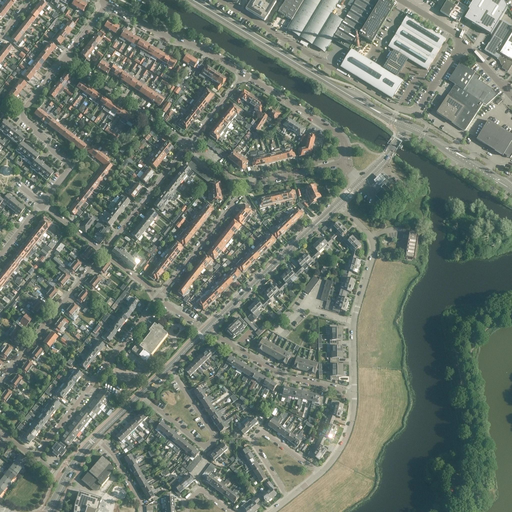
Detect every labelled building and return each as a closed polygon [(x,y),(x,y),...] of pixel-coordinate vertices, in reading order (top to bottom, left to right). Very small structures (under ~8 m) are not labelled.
[(77,0),(74,0),(74,1),(73,1),(71,4),(72,5),(77,8),(81,2),(77,0)] [(265,21),(277,0),(251,0),(246,10),(248,11),(265,21)] [(286,0),(279,13),(292,21),(286,29),(325,53),(333,40),(340,44),(339,45),(339,46),(341,47),(342,47),(343,46),(348,49),(377,0),(356,0),(343,21),(331,14),(339,0),(286,0)] [(383,0),(380,0),(359,36),(372,44),(392,11),(394,7),(383,0)] [(449,18),(450,17),(457,6),(459,1),(457,0),(447,0),(440,12),(449,18)] [(476,0),(469,12),(467,15),(487,28),(502,0),(476,0)] [(48,15),(50,13),(46,10),(49,7),(41,1),(37,6),(43,10),(45,12),(47,14),(48,15)] [(86,6),(81,2),(77,8),(83,12),(85,9),(85,8),(86,6)] [(0,5),(0,8),(6,13),(10,9),(5,5),(3,7),(1,5),(0,5)] [(43,10),(37,6),(33,11),(39,15),(43,10)] [(465,12),(457,6),(450,17),(459,23),(465,12)] [(39,15),(33,11),(30,15),(35,20),(39,15)] [(35,20),(30,15),(26,20),(31,24),(35,20)] [(446,39),(408,16),(386,50),(421,71),(423,68),(427,70),(446,39)] [(503,21),(485,51),(498,58),(497,59),(498,59),(499,60),(500,61),(501,62),(502,64),(502,65),(504,66),(502,68),(508,71),(511,64),(511,22),(507,19),(505,22),(503,21)] [(31,24),(26,20),(22,25),(28,29),(31,24)] [(62,24),(71,31),(75,26),(74,26),(75,24),(74,23),(72,24),(69,22),(68,23),(65,21),(62,24)] [(108,21),(106,24),(106,23),(103,27),(110,31),(113,24),(108,21)] [(62,31),(67,36),(71,31),(62,24),(61,26),(64,29),(62,31)] [(113,24),(110,31),(116,34),(118,31),(117,30),(119,28),(113,24)] [(31,35),(32,33),(30,31),(28,29),(22,25),(19,30),(24,34),(26,31),(31,35)] [(58,36),(64,40),(67,36),(62,31),(59,29),(57,31),(60,33),(58,36)] [(483,44),(488,31),(480,29),(476,41),(483,44)] [(15,34),(20,39),(22,40),(25,42),(26,41),(25,39),(25,38),(22,36),(24,34),(19,30),(15,34)] [(126,40),(129,34),(124,31),(120,37),(126,40)] [(20,39),(15,34),(11,39),(16,43),(20,39)] [(64,40),(58,36),(56,34),(52,39),(60,45),(64,40)] [(129,34),(126,40),(131,43),(135,37),(129,34)] [(91,41),(97,45),(104,36),(102,35),(99,39),(95,36),(91,41)] [(135,37),(131,43),(136,47),(140,41),(135,37)] [(91,41),(88,46),(93,50),(97,45),(91,41)] [(140,41),(136,47),(141,50),(145,44),(140,41)] [(55,48),(50,43),(48,46),(45,43),(43,46),(46,48),(51,52),(55,48)] [(3,49),(9,53),(12,48),(7,44),(3,49)] [(145,55),(146,53),(150,47),(145,44),(141,50),(140,52),(145,55)] [(84,50),(89,55),(93,50),(88,46),(84,50)] [(398,61),(373,46),(366,59),(351,50),(341,67),(392,99),(398,89),(400,91),(398,94),(411,102),(423,83),(395,65),(398,61)] [(150,47),(146,53),(152,56),(155,50),(150,47)] [(51,52),(46,48),(42,53),(48,57),(51,52)] [(9,53),(3,49),(0,53),(0,54),(5,58),(9,53)] [(87,57),(89,55),(84,50),(80,55),(89,62),(90,60),(87,57)] [(160,53),(155,50),(152,56),(157,59),(160,53)] [(42,53),(40,51),(36,56),(38,58),(44,62),(48,57),(42,53)] [(19,56),(19,55),(16,52),(13,56),(20,62),(23,59),(19,56)] [(160,53),(157,59),(162,62),(166,56),(160,53)] [(30,57),(29,59),(31,60),(35,62),(40,67),(44,62),(38,58),(37,59),(32,55),(30,57)] [(192,59),(186,55),(185,58),(184,58),(182,61),(186,64),(185,64),(187,66),(192,59)] [(171,59),(166,56),(162,62),(165,64),(163,67),(165,68),(167,66),(171,59)] [(102,71),(106,65),(108,63),(102,59),(97,68),(102,71)] [(176,63),(171,59),(167,66),(172,69),(176,63)] [(194,69),(196,65),(195,65),(197,62),(192,59),(187,66),(189,67),(190,66),(193,68),(194,69)] [(40,67),(35,62),(31,67),(36,71),(40,67)] [(491,89),(490,88),(478,80),(481,77),(460,63),(448,81),(456,85),(438,113),(465,131),(483,103),(486,105),(498,95),(491,88),(491,89)] [(111,68),(106,65),(102,71),(107,74),(109,72),(111,68)] [(111,68),(109,72),(114,76),(118,70),(113,66),(111,68)] [(31,67),(27,72),(33,76),(36,71),(31,67)] [(119,79),(123,73),(120,71),(121,69),(119,67),(118,70),(114,76),(119,79)] [(206,77),(211,70),(205,67),(201,74),(206,77)] [(128,76),(130,74),(125,70),(123,73),(119,79),(124,82),(128,76)] [(211,80),(216,73),(211,70),(206,77),(205,78),(208,80),(209,79),(211,80)] [(33,76),(27,72),(23,77),(29,81),(33,76)] [(66,73),(61,79),(66,82),(70,77),(66,73)] [(216,84),(218,80),(221,77),(216,73),(211,80),(210,81),(213,83),(214,82),(216,84)] [(135,77),(130,74),(128,76),(124,82),(129,86),(133,80),(135,77)] [(218,80),(216,84),(218,85),(215,89),(217,91),(226,80),(221,77),(218,80)] [(61,79),(57,84),(62,87),(66,82),(61,79)] [(21,80),(17,85),(22,89),(26,84),(21,80)] [(133,80),(129,86),(134,89),(138,83),(133,80)] [(86,87),(80,83),(77,88),(82,92),(86,87)] [(138,83),(134,89),(139,92),(143,87),(138,83)] [(62,87),(57,84),(53,89),(57,93),(62,87)] [(22,89),(17,85),(13,90),(19,94),(22,89)] [(91,91),(86,87),(82,92),(88,95),(91,91)] [(148,90),(143,87),(139,92),(144,96),(148,90)] [(49,95),(53,98),(57,93),(53,89),(49,95)] [(211,100),(214,95),(207,89),(203,94),(211,100)] [(19,94),(13,90),(9,94),(15,99),(19,94)] [(148,90),(144,96),(149,99),(153,93),(148,90)] [(91,91),(88,95),(94,99),(97,94),(91,91)] [(245,102),(249,95),(248,94),(244,92),(236,102),(239,104),(242,100),(245,102)] [(15,99),(9,94),(7,97),(2,93),(0,95),(11,104),(15,99)] [(153,93),(149,99),(154,103),(158,97),(153,93)] [(98,105),(99,103),(103,98),(97,94),(94,99),(92,102),(98,105)] [(207,104),(211,100),(203,94),(201,96),(202,97),(200,99),(207,104)] [(160,106),(163,100),(165,98),(160,95),(158,97),(154,103),(160,106)] [(248,109),(250,106),(250,105),(254,98),(249,95),(245,102),(247,104),(246,105),(245,107),(248,109)] [(195,102),(196,103),(203,109),(207,104),(200,99),(198,97),(195,102)] [(103,98),(99,103),(105,107),(108,102),(103,98)] [(171,100),(169,98),(160,111),(165,114),(170,106),(168,105),(171,100)] [(254,110),(255,109),(259,101),(254,98),(250,105),(250,106),(252,107),(251,108),(252,108),(251,110),(253,112),(254,110)] [(259,113),(260,112),(265,105),(259,101),(255,109),(258,111),(257,112),(259,113)] [(108,102),(105,107),(110,110),(114,106),(108,102)] [(196,103),(194,105),(195,106),(193,108),(200,113),(203,109),(196,103)] [(230,109),(238,115),(241,111),(234,105),(230,109)] [(115,116),(116,114),(119,109),(114,106),(110,110),(113,112),(112,113),(115,116)] [(193,108),(191,106),(188,110),(189,111),(196,117),(200,113),(193,108)] [(37,110),(34,114),(39,119),(45,110),(43,109),(41,111),(39,109),(37,111),(37,110)] [(119,109),(116,114),(122,118),(125,113),(119,109)] [(243,119),(241,118),(238,115),(230,109),(227,114),(234,119),(235,117),(240,121),(241,119),(242,120),(243,119)] [(45,110),(39,119),(41,120),(41,121),(43,123),(43,122),(44,122),(48,117),(46,115),(46,114),(47,112),(45,110)] [(275,113),(271,110),(268,114),(271,116),(270,117),(272,118),(275,121),(276,119),(277,120),(280,114),(276,111),(275,113)] [(188,114),(186,116),(193,122),(196,117),(189,111),(187,114),(188,114)] [(130,117),(125,113),(122,118),(127,122),(130,117)] [(255,123),(253,127),(252,127),(254,128),(254,129),(259,132),(269,116),(264,113),(257,124),(255,123)] [(48,126),(55,118),(50,114),(48,117),(44,122),(48,126)] [(234,119),(227,114),(223,118),(231,124),(232,122),(234,119)] [(193,122),(186,116),(184,115),(181,119),(182,120),(189,126),(193,122)] [(136,121),(130,117),(127,122),(133,126),(136,121)] [(55,118),(48,126),(53,129),(57,124),(55,122),(56,122),(55,121),(57,119),(55,118)] [(229,130),(233,126),(231,124),(223,118),(220,123),(229,130)] [(286,129),(292,121),(287,118),(282,125),(285,126),(283,130),(283,131),(284,133),(286,129)] [(189,126),(182,120),(181,121),(178,124),(185,130),(187,130),(189,126)] [(292,121),(286,129),(289,131),(290,129),(292,131),(296,124),(292,121)] [(511,135),(489,121),(477,140),(503,156),(504,154),(511,158),(511,155),(511,135)] [(0,132),(2,134),(8,125),(4,122),(0,127),(0,132)] [(58,133),(64,125),(62,123),(60,126),(57,124),(53,129),(58,133)] [(232,133),(229,130),(220,123),(216,127),(225,135),(228,132),(231,135),(232,133)] [(294,137),(296,135),(301,127),(296,124),(292,131),(295,132),(292,136),(294,137)] [(8,125),(2,134),(6,137),(13,129),(8,125)] [(64,125),(58,133),(62,137),(67,132),(64,129),(66,127),(64,125)] [(226,135),(225,135),(216,127),(213,132),(223,140),(225,141),(226,139),(224,137),(226,135)] [(301,127),(296,135),(298,137),(299,135),(301,137),(306,130),(301,127)] [(10,141),(17,132),(13,129),(6,137),(10,141)] [(116,136),(114,135),(115,133),(113,131),(112,132),(110,135),(114,138),(113,139),(116,141),(120,135),(117,134),(116,136)] [(15,144),(19,139),(21,135),(17,132),(10,141),(15,144)] [(69,133),(67,132),(62,137),(67,141),(71,135),(72,134),(70,132),(69,133)] [(221,142),(223,140),(213,132),(209,136),(216,142),(218,140),(221,142)] [(72,144),(76,139),(73,137),(76,134),(74,133),(72,134),(71,135),(67,141),(72,144)] [(309,136),(307,136),(304,134),(300,141),(303,142),(302,144),(306,148),(311,154),(315,136),(313,134),(311,135),(311,136),(309,136)] [(22,143),(24,140),(26,139),(21,135),(19,139),(15,144),(18,147),(19,147),(22,143)] [(79,141),(76,139),(72,144),(77,148),(82,142),(79,140),(79,141)] [(159,145),(169,152),(172,148),(162,140),(161,142),(162,142),(159,145)] [(86,147),(83,145),(84,144),(82,142),(77,148),(82,152),(84,149),(86,150),(88,147),(87,146),(86,147)] [(26,147),(22,143),(19,147),(18,147),(15,151),(20,155),(26,147)] [(91,155),(98,145),(96,144),(93,147),(92,146),(90,148),(88,147),(86,150),(88,151),(87,152),(91,155)] [(169,152),(159,145),(159,144),(157,146),(159,148),(159,149),(160,149),(159,151),(165,156),(169,152)] [(98,145),(91,155),(94,158),(99,152),(97,150),(100,147),(98,145)] [(24,158),(30,150),(26,147),(20,155),(24,158)] [(294,153),(292,147),(285,149),(287,158),(295,156),(294,153)] [(237,148),(228,159),(233,162),(239,155),(242,150),(241,149),(240,150),(237,148)] [(300,156),(311,154),(306,148),(298,150),(300,156)] [(277,161),(282,160),(280,152),(279,149),(274,150),(275,152),(277,161)] [(28,161),(34,153),(30,150),(24,158),(28,161)] [(101,153),(99,152),(94,158),(98,160),(105,151),(103,150),(101,153)] [(105,151),(98,160),(101,163),(106,157),(105,156),(107,153),(105,151)] [(156,152),(155,155),(162,161),(165,156),(159,151),(157,153),(156,152)] [(258,154),(261,165),(266,164),(264,155),(263,152),(258,153),(258,154)] [(28,161),(32,164),(36,160),(39,157),(34,153),(28,161)] [(255,166),(261,165),(258,154),(252,155),(252,157),(250,158),(252,167),(255,166)] [(153,158),(152,159),(159,165),(162,161),(155,155),(153,157),(153,158)] [(239,155),(233,162),(238,166),(244,157),(242,155),(241,156),(239,155)] [(244,170),(246,167),(245,166),(247,162),(245,161),(247,158),(245,156),(244,157),(238,166),(242,169),(244,170)] [(108,172),(109,170),(112,166),(107,163),(109,160),(106,157),(101,163),(105,166),(103,168),(108,172)] [(152,159),(149,157),(148,159),(147,159),(144,163),(147,165),(148,166),(149,164),(155,169),(159,165),(152,159)] [(32,164),(29,168),(34,172),(41,163),(36,160),(32,164)] [(41,163),(34,172),(38,175),(45,167),(41,163)] [(45,167),(38,175),(42,178),(49,170),(45,167)] [(184,167),(180,172),(186,176),(190,171),(184,167)] [(103,168),(100,171),(109,179),(111,177),(107,174),(109,172),(108,172),(103,168)] [(150,180),(153,176),(152,176),(153,174),(147,169),(143,174),(150,180)] [(49,170),(42,178),(47,182),(53,173),(49,170)] [(109,179),(100,171),(97,175),(103,179),(104,178),(108,181),(109,179)] [(150,180),(143,174),(141,172),(137,177),(139,179),(145,184),(147,182),(147,183),(150,180)] [(188,178),(186,176),(180,172),(176,176),(182,181),(184,183),(187,180),(190,183),(192,181),(188,178)] [(97,175),(94,178),(104,186),(105,184),(102,181),(103,179),(97,175)] [(386,180),(381,175),(374,181),(379,187),(386,180)] [(182,181),(176,176),(173,181),(178,186),(182,181)] [(94,178),(91,182),(97,187),(99,185),(102,188),(104,186),(94,178)] [(173,181),(169,186),(175,191),(178,186),(173,181)] [(91,182),(89,186),(98,193),(99,191),(96,188),(97,187),(91,182)] [(138,194),(141,191),(140,191),(142,189),(136,184),(133,182),(129,188),(132,189),(138,194)] [(210,191),(211,190),(219,189),(219,184),(216,182),(214,184),(210,184),(211,188),(210,188),(210,191)] [(315,185),(315,184),(310,186),(309,186),(305,187),(305,188),(304,189),(307,194),(317,189),(315,185)] [(394,194),(385,186),(384,184),(381,188),(382,189),(375,196),(380,200),(383,203),(386,200),(390,197),(391,198),(394,194)] [(89,186),(86,189),(92,194),(93,192),(96,195),(98,193),(89,186)] [(165,191),(176,200),(178,198),(174,195),(177,193),(175,191),(169,186),(165,191)] [(92,194),(86,189),(83,193),(92,200),(94,198),(90,196),(92,194)] [(135,198),(138,194),(132,189),(127,194),(133,199),(135,197),(135,198)] [(320,194),(319,194),(317,189),(307,194),(305,195),(306,198),(308,197),(309,199),(320,194)] [(289,201),(291,201),(291,200),(296,199),(296,198),(296,194),(295,190),(287,192),(289,201)] [(174,202),(176,200),(165,191),(161,196),(167,200),(169,198),(171,200),(174,202)] [(92,200),(83,193),(80,196),(86,201),(87,200),(91,202),(92,200)] [(320,194),(309,199),(311,204),(317,201),(317,202),(322,200),(320,194)] [(4,200),(2,202),(6,206),(10,200),(12,199),(7,195),(4,200)] [(80,196),(77,200),(86,207),(88,205),(85,203),(86,201),(80,196)] [(127,200),(125,199),(121,196),(119,199),(116,197),(114,198),(117,201),(126,207),(130,202),(127,200)] [(167,200),(161,196),(157,201),(163,205),(168,209),(170,207),(167,205),(169,202),(167,200)] [(266,207),(268,207),(266,198),(260,199),(260,200),(258,200),(258,204),(261,203),(262,207),(265,207),(266,207)] [(12,199),(10,200),(6,206),(10,209),(16,202),(12,199)] [(77,200),(74,204),(80,208),(82,207),(85,209),(86,207),(77,200)] [(122,212),(126,207),(117,201),(115,204),(117,206),(116,208),(122,212)] [(168,209),(163,205),(157,201),(153,206),(159,210),(161,212),(164,209),(167,211),(168,209)] [(16,202),(10,209),(15,213),(20,206),(16,202)] [(80,208),(74,204),(72,207),(81,214),(82,213),(79,210),(80,208)] [(202,207),(210,213),(213,209),(206,204),(205,206),(204,205),(202,207)] [(242,211),(249,216),(252,212),(248,209),(250,207),(247,205),(246,207),(245,206),(242,211)] [(20,206),(15,213),(19,216),(25,209),(20,206)] [(81,214),(72,207),(69,211),(74,216),(76,214),(79,217),(81,214)] [(200,212),(207,217),(210,213),(202,207),(201,209),(201,210),(200,212)] [(116,208),(112,212),(118,217),(122,212),(116,208)] [(147,216),(153,221),(157,216),(153,212),(154,211),(151,208),(145,215),(147,216)] [(289,209),(292,212),(298,219),(304,213),(301,210),(300,212),(297,209),(294,211),(293,210),(291,208),(289,209)] [(103,213),(114,222),(118,217),(112,212),(110,215),(104,211),(103,213)] [(194,214),(203,222),(207,217),(200,212),(199,214),(196,211),(194,214)] [(245,220),(249,216),(242,211),(238,215),(245,220)] [(298,219),(292,212),(291,212),(290,214),(291,215),(288,217),(294,223),(298,219)] [(110,227),(114,222),(103,213),(101,215),(105,218),(102,220),(100,219),(99,221),(103,224),(104,222),(110,227)] [(93,216),(90,214),(89,215),(87,214),(83,219),(86,221),(86,220),(91,224),(94,220),(95,220),(97,219),(93,216)] [(200,226),(203,222),(194,214),(192,216),(193,217),(191,219),(193,220),(200,226)] [(242,225),(245,220),(238,215),(235,219),(242,225)] [(147,216),(143,221),(149,226),(153,221),(147,216)] [(285,218),(283,220),(290,227),(294,223),(288,217),(286,219),(285,218)] [(41,222),(48,228),(52,224),(44,218),(41,222)] [(283,220),(281,218),(277,222),(280,225),(286,231),(290,227),(283,220)] [(86,221),(80,227),(85,231),(91,224),(86,220),(86,221)] [(200,226),(193,220),(192,222),(191,222),(189,224),(190,225),(197,230),(200,226)] [(99,221),(98,222),(97,223),(94,227),(100,231),(98,234),(97,233),(93,239),(100,244),(104,239),(104,238),(109,232),(101,226),(103,224),(99,221)] [(149,226),(143,221),(139,226),(145,231),(149,226)] [(238,232),(240,230),(239,230),(241,227),(234,221),(231,225),(238,231),(238,232)] [(47,234),(52,237),(53,235),(47,230),(48,228),(41,222),(40,223),(41,223),(38,227),(45,232),(47,234)] [(343,227),(338,222),(334,226),(333,224),(328,229),(331,232),(332,231),(335,234),(337,232),(343,227)] [(186,228),(194,234),(197,230),(190,225),(189,227),(188,226),(186,228)] [(238,232),(238,231),(231,225),(227,230),(235,235),(235,236),(238,232)] [(277,226),(275,228),(282,235),(286,231),(280,225),(277,227),(277,226)] [(135,230),(141,235),(142,235),(145,231),(139,226),(135,230)] [(46,236),(47,234),(45,232),(38,227),(35,231),(42,236),(45,238),(47,236),(46,236)] [(275,228),(274,227),(269,231),(271,233),(277,239),(282,235),(275,228)] [(347,231),(344,228),(343,227),(337,232),(340,236),(338,237),(342,241),(346,238),(343,235),(347,231)] [(184,233),(191,238),(194,234),(186,228),(184,230),(185,231),(184,233)] [(138,240),(142,235),(141,235),(135,230),(131,236),(138,240)] [(224,234),(232,239),(235,235),(227,230),(224,234)] [(39,240),(42,236),(35,231),(32,235),(39,240)] [(187,242),(191,238),(184,233),(182,235),(181,234),(180,236),(187,242)] [(419,235),(409,233),(409,236),(408,236),(407,239),(408,239),(405,258),(415,260),(419,235)] [(230,242),(232,240),(232,239),(224,234),(221,238),(228,244),(230,242)] [(267,236),(265,238),(272,245),(276,241),(270,234),(268,237),(267,236)] [(39,240),(32,235),(29,238),(39,246),(40,244),(41,242),(39,240)] [(179,239),(177,241),(184,246),(187,242),(180,236),(178,238),(179,239)] [(357,241),(352,237),(349,240),(346,238),(342,241),(346,245),(349,248),(351,247),(357,241)] [(36,250),(39,246),(29,238),(26,242),(35,249),(36,250)] [(226,248),(227,246),(228,244),(221,238),(218,242),(225,248),(226,248)] [(261,243),(267,249),(272,245),(265,238),(263,239),(264,240),(261,243)] [(318,243),(323,249),(327,245),(329,246),(333,243),(329,239),(326,243),(322,239),(318,243)] [(352,255),(356,257),(358,250),(357,249),(361,246),(357,241),(351,247),(349,248),(349,249),(352,252),(353,252),(352,255)] [(34,251),(35,249),(26,242),(23,246),(30,252),(31,250),(34,251)] [(172,246),(179,252),(183,248),(175,242),(172,246)] [(215,246),(222,252),(225,248),(218,242),(215,246)] [(64,246),(60,243),(55,249),(59,252),(64,246)] [(263,253),(267,249),(261,243),(259,245),(258,244),(257,246),(263,253)] [(323,249),(318,243),(313,247),(317,251),(313,255),(317,258),(320,255),(319,253),(323,249)] [(125,246),(126,245),(124,244),(119,251),(115,248),(111,253),(116,258),(125,246)] [(28,254),(30,252),(23,246),(20,250),(29,257),(30,255),(28,254)] [(89,246),(88,248),(85,252),(91,257),(94,253),(92,251),(93,249),(89,246)] [(124,251),(126,248),(125,246),(116,258),(122,262),(128,254),(124,251)] [(146,251),(151,255),(154,252),(156,249),(157,248),(154,246),(150,250),(148,249),(146,251)] [(169,251),(176,256),(179,252),(172,246),(169,251)] [(211,250),(219,256),(222,252),(215,246),(211,250)] [(259,257),(263,253),(257,246),(255,247),(256,248),(253,250),(259,257)] [(25,262),(27,259),(29,257),(20,250),(16,254),(23,260),(25,262)] [(219,256),(211,250),(208,254),(216,261),(219,256)] [(259,257),(253,250),(251,253),(250,252),(248,254),(255,261),(259,257)] [(166,255),(173,261),(176,256),(169,251),(166,255)] [(91,257),(85,252),(81,256),(81,255),(79,257),(85,261),(86,259),(88,261),(91,257)] [(134,257),(137,254),(135,253),(131,257),(128,254),(122,262),(127,266),(134,257)] [(173,261),(166,255),(163,253),(160,257),(162,259),(170,265),(173,261)] [(11,262),(17,267),(19,269),(21,267),(19,265),(23,260),(16,254),(11,262)] [(245,258),(251,265),(255,261),(248,254),(246,256),(247,256),(245,258)] [(310,258),(306,254),(301,259),(307,264),(310,267),(314,263),(313,262),(317,258),(313,255),(310,258)] [(351,255),(349,264),(358,267),(359,267),(360,261),(355,260),(356,257),(351,255)] [(207,256),(203,260),(211,266),(212,264),(211,264),(213,261),(207,256)] [(136,259),(134,257),(127,266),(133,270),(137,265),(134,262),(135,261),(135,260),(136,259)] [(247,269),(251,265),(245,258),(243,261),(242,260),(240,262),(247,269)] [(159,263),(167,269),(170,265),(162,259),(159,263)] [(307,264),(301,259),(297,263),(301,267),(297,270),(300,274),(304,270),(303,269),(307,264)] [(71,265),(77,270),(80,266),(79,265),(81,264),(77,260),(75,262),(74,261),(71,265)] [(203,260),(202,262),(200,265),(204,268),(206,270),(208,267),(209,268),(211,266),(203,260)] [(109,265),(110,263),(108,261),(107,263),(105,261),(102,265),(108,270),(111,266),(109,265)] [(17,267),(11,262),(7,266),(14,271),(17,273),(20,269),(19,269),(17,267)] [(239,264),(237,266),(236,267),(242,273),(247,269),(240,262),(238,264),(239,264)] [(73,275),(74,273),(77,270),(71,265),(70,263),(67,266),(67,267),(64,270),(70,275),(71,273),(73,275)] [(163,273),(167,269),(159,263),(156,267),(163,273)] [(346,268),(344,273),(351,275),(352,272),(357,273),(358,267),(349,264),(348,264),(347,269),(346,268)] [(104,276),(106,275),(105,274),(108,270),(102,265),(99,269),(101,271),(99,272),(104,276)] [(200,265),(197,268),(194,272),(199,275),(204,268),(200,265)] [(13,273),(14,271),(7,266),(4,270),(11,275),(14,277),(15,275),(13,273)] [(27,275),(29,277),(35,270),(32,268),(32,267),(30,270),(31,271),(29,274),(28,272),(26,274),(27,275)] [(156,267),(153,271),(160,277),(163,273),(156,267)] [(241,274),(235,268),(233,270),(232,269),(230,271),(237,278),(241,274)] [(8,279),(11,275),(4,270),(1,274),(8,279)] [(290,270),(285,274),(291,280),(295,276),(297,277),(300,274),(297,270),(293,274),(290,270)] [(153,271),(149,275),(157,281),(160,277),(153,271)] [(229,274),(227,276),(233,282),(237,278),(230,271),(228,273),(229,274)] [(194,272),(189,279),(194,282),(199,275),(194,272)] [(351,275),(344,273),(342,278),(340,283),(342,283),(353,287),(353,286),(355,280),(350,279),(351,275)] [(0,275),(0,279),(5,283),(8,279),(1,274),(0,275)] [(63,275),(60,279),(66,283),(68,280),(67,279),(69,277),(65,274),(63,276),(63,275)] [(293,282),(285,274),(281,278),(285,282),(281,286),(284,289),(288,286),(293,282)] [(105,280),(104,279),(99,275),(98,277),(97,276),(95,278),(94,277),(91,281),(97,286),(100,283),(101,284),(103,282),(105,280)] [(224,277),(222,279),(228,286),(233,282),(227,276),(225,278),(224,277)] [(66,283),(60,279),(57,277),(53,281),(50,278),(48,280),(50,282),(55,286),(56,284),(60,288),(62,286),(63,287),(66,283)] [(189,279),(183,286),(188,289),(194,282),(189,279)] [(228,286),(222,279),(220,281),(220,282),(218,284),(224,290),(228,286)] [(97,286),(91,281),(89,284),(89,285),(88,287),(92,290),(94,288),(95,289),(97,286)] [(353,286),(342,283),(341,288),(342,288),(340,293),(345,294),(346,291),(351,293),(353,287),(353,286)] [(216,285),(214,287),(220,294),(224,290),(218,284),(216,286),(216,285)] [(277,289),(274,285),(269,290),(275,295),(277,298),(281,294),(282,294),(284,293),(282,291),(284,289),(281,286),(277,289)] [(184,298),(186,295),(188,295),(190,291),(188,289),(183,286),(178,293),(184,298)] [(212,289),(209,291),(216,298),(220,294),(214,287),(213,287),(214,288),(212,290),(212,289)] [(51,289),(48,292),(54,297),(57,294),(56,293),(57,292),(53,288),(52,290),(51,289)] [(36,294),(38,296),(42,299),(44,297),(45,298),(49,302),(50,300),(51,301),(54,297),(48,292),(45,296),(44,295),(43,296),(37,290),(35,293),(36,294)] [(83,291),(80,294),(86,299),(89,296),(88,295),(89,294),(85,290),(84,292),(83,291)] [(275,295),(269,290),(265,294),(268,298),(265,301),(268,305),(271,301),(270,300),(275,295)] [(204,295),(212,302),(216,298),(209,291),(207,292),(206,292),(205,293),(205,294),(204,295)] [(340,293),(339,298),(338,298),(336,302),(347,306),(349,300),(344,298),(345,294),(340,293)] [(86,299),(80,294),(77,298),(78,299),(77,300),(81,304),(82,302),(83,303),(86,299)] [(56,295),(50,303),(55,306),(61,299),(56,295)] [(208,306),(212,302),(204,295),(203,295),(202,296),(202,297),(200,299),(208,306)] [(139,303),(134,299),(132,297),(128,302),(130,304),(135,308),(139,303)] [(105,304),(110,307),(114,301),(110,298),(105,304)] [(208,306),(200,299),(199,300),(198,300),(197,301),(197,302),(196,303),(204,310),(208,306)] [(36,301),(33,305),(39,309),(43,306),(41,304),(42,302),(40,300),(38,302),(36,301)] [(190,300),(186,305),(191,308),(194,302),(190,300)] [(268,305),(265,301),(261,305),(257,301),(253,305),(259,311),(263,307),(264,308),(268,305)] [(132,313),(135,308),(130,304),(128,302),(126,304),(128,306),(126,309),(132,313)] [(347,306),(336,302),(335,307),(334,306),(333,310),(339,312),(340,310),(345,312),(347,306)] [(80,309),(74,304),(72,306),(71,305),(68,308),(74,313),(77,310),(79,311),(80,309)] [(39,309),(33,305),(30,309),(27,306),(24,310),(29,314),(31,312),(33,314),(35,312),(36,313),(39,309)] [(259,311),(253,305),(248,309),(252,313),(248,317),(253,322),(258,317),(255,314),(259,311)] [(71,319),(72,317),(71,317),(74,313),(68,308),(65,312),(66,312),(65,314),(69,317),(71,319)] [(123,314),(128,318),(132,313),(126,309),(123,314)] [(31,318),(28,316),(29,314),(24,310),(21,314),(24,316),(22,319),(28,324),(31,320),(30,318),(31,318)] [(124,323),(128,318),(123,314),(119,318),(124,323)] [(28,324),(22,319),(20,317),(15,324),(22,329),(24,327),(25,328),(28,324)] [(114,322),(115,323),(121,327),(124,323),(119,318),(117,317),(114,322)] [(68,322),(63,318),(61,320),(60,318),(57,322),(63,327),(65,329),(66,328),(67,329),(68,327),(68,326),(68,325),(66,324),(68,322)] [(231,326),(226,331),(233,339),(238,334),(239,334),(242,332),(241,331),(247,326),(239,318),(234,323),(233,323),(231,325),(231,326)] [(246,318),(244,320),(255,331),(257,329),(246,318)] [(58,333),(60,331),(63,327),(57,322),(54,326),(55,328),(54,329),(57,331),(58,333)] [(111,328),(117,332),(121,327),(115,323),(111,328)] [(163,329),(161,327),(158,325),(157,327),(154,324),(148,332),(150,333),(139,347),(136,345),(132,350),(139,356),(146,362),(167,335),(162,330),(163,329)] [(173,328),(178,331),(180,333),(183,330),(175,324),(173,328)] [(337,325),(330,326),(330,335),(343,335),(342,329),(337,329),(337,325)] [(113,337),(117,332),(111,328),(108,333),(113,337)] [(11,333),(17,338),(20,334),(19,332),(20,331),(17,329),(16,330),(14,329),(11,333)] [(109,342),(113,337),(108,333),(106,331),(102,336),(109,342)] [(17,338),(11,333),(8,337),(10,338),(9,340),(11,342),(13,340),(14,341),(17,338)] [(47,338),(54,344),(56,342),(55,341),(58,338),(51,333),(47,338)] [(343,335),(330,335),(330,344),(337,344),(337,341),(343,340),(343,335)] [(53,346),(54,344),(47,338),(43,343),(49,348),(52,345),(53,346)] [(268,341),(263,339),(258,349),(263,352),(268,341)] [(99,341),(95,346),(100,351),(104,346),(99,341)] [(273,344),(268,341),(263,352),(267,354),(273,344)] [(5,343),(1,348),(9,354),(12,351),(11,350),(12,348),(5,343)] [(278,347),(273,344),(267,354),(272,357),(278,347)] [(337,344),(330,344),(330,353),(343,353),(343,347),(337,347),(337,344)] [(95,346),(91,351),(97,355),(100,351),(95,346)] [(211,346),(207,350),(212,356),(212,355),(216,351),(211,346)] [(42,351),(43,349),(40,347),(39,349),(37,347),(34,351),(40,356),(43,352),(42,351)] [(282,349),(278,347),(272,357),(277,359),(282,349)] [(1,348),(0,349),(0,355),(4,359),(5,357),(6,358),(9,354),(1,348)] [(287,352),(282,349),(277,359),(281,362),(287,352)] [(202,354),(208,360),(210,357),(215,362),(217,360),(212,355),(212,356),(207,350),(202,354)] [(41,367),(43,365),(41,364),(42,363),(37,360),(40,356),(34,351),(31,355),(33,356),(32,358),(33,359),(32,361),(37,364),(39,366),(37,368),(39,369),(41,367)] [(91,351),(87,356),(93,360),(97,355),(91,351)] [(295,356),(287,352),(281,362),(286,365),(288,362),(291,364),(295,356)] [(343,353),(330,353),(330,362),(337,362),(337,359),(343,358),(343,353)] [(93,360),(87,356),(85,354),(83,356),(86,358),(84,361),(89,365),(93,360)] [(212,364),(208,360),(202,354),(198,359),(203,364),(206,361),(210,366),(212,364)] [(232,366),(236,360),(230,357),(226,363),(224,368),(225,369),(227,366),(227,367),(229,364),(232,366)] [(302,359),(297,357),(294,368),(299,370),(302,359)] [(203,364),(198,359),(194,363),(199,368),(202,366),(206,370),(208,369),(203,364)] [(308,360),(302,359),(299,370),(305,371),(308,360)] [(236,360),(232,366),(237,369),(241,363),(236,360)] [(313,362),(308,360),(305,371),(310,373),(313,362)] [(37,364),(32,361),(31,362),(28,361),(27,363),(26,362),(23,366),(30,370),(32,366),(31,366),(32,364),(36,366),(37,364)] [(89,365),(84,361),(80,366),(85,370),(89,365)] [(318,363),(313,362),(310,373),(315,374),(318,363)] [(337,362),(330,362),(330,371),(343,371),(343,365),(337,365),(337,362)] [(189,367),(195,372),(197,370),(202,374),(204,373),(199,368),(194,363),(189,367)] [(241,363),(237,369),(235,372),(233,375),(236,377),(239,371),(242,372),(246,366),(241,363)] [(30,370),(23,366),(21,369),(22,370),(20,372),(25,375),(26,373),(27,374),(30,370)] [(246,366),(242,372),(247,376),(251,369),(246,366)] [(199,377),(195,373),(195,372),(189,367),(185,371),(190,377),(193,374),(197,379),(199,377)] [(71,374),(78,380),(82,375),(76,370),(75,369),(71,374)] [(256,373),(251,369),(247,376),(252,379),(256,373)] [(343,371),(330,371),(331,380),(338,380),(337,377),(343,377),(343,371)] [(261,376),(256,373),(251,382),(256,385),(261,376)] [(67,379),(74,384),(78,380),(71,374),(67,379)] [(15,377),(13,380),(19,385),(22,381),(21,380),(22,379),(18,376),(17,377),(15,377)] [(261,376),(256,385),(254,388),(256,389),(259,383),(263,385),(267,379),(261,376)] [(70,389),(74,384),(67,379),(63,384),(65,385),(70,389)] [(268,388),(272,382),(267,379),(263,385),(266,387),(261,395),(263,397),(264,394),(266,391),(268,388)] [(17,391),(18,389),(16,388),(19,385),(13,380),(10,384),(11,385),(10,386),(17,391)] [(275,395),(278,390),(275,388),(277,385),(272,382),(268,388),(273,391),(272,393),(275,395)] [(67,394),(70,389),(65,385),(61,390),(67,394)] [(288,399),(289,396),(291,389),(285,387),(284,390),(281,389),(280,395),(283,396),(283,394),(287,395),(285,402),(287,402),(288,399)] [(206,392),(209,390),(208,388),(205,390),(203,391),(201,388),(194,392),(198,397),(204,393),(206,392)] [(2,395),(8,399),(11,396),(10,395),(11,393),(7,390),(6,392),(5,391),(2,395)] [(63,399),(67,394),(61,390),(57,395),(63,399)] [(102,390),(99,393),(108,401),(112,396),(105,390),(104,391),(102,390)] [(306,403),(307,400),(309,393),(303,392),(299,409),(300,409),(301,406),(302,402),(306,403)] [(108,401),(99,393),(96,397),(98,399),(97,400),(104,405),(108,401)] [(201,402),(207,398),(204,393),(198,397),(201,402)] [(10,412),(11,410),(9,408),(9,407),(5,404),(8,399),(2,395),(0,397),(0,398),(0,399),(0,401),(3,404),(2,406),(10,412)] [(313,402),(312,405),(311,408),(314,409),(314,406),(319,407),(320,404),(319,403),(319,402),(321,403),(322,399),(320,398),(321,396),(315,395),(313,402)] [(51,405),(56,409),(60,404),(58,403),(60,400),(54,396),(52,398),(55,400),(52,403),(50,401),(48,403),(51,405)] [(204,407),(216,400),(215,398),(209,402),(207,398),(201,402),(204,407)] [(96,401),(94,399),(91,403),(100,410),(104,405),(97,400),(96,401)] [(212,405),(217,402),(216,400),(204,407),(208,413),(214,409),(212,405)] [(330,409),(331,409),(342,412),(343,406),(338,405),(339,403),(332,401),(331,405),(330,409)] [(52,414),(56,409),(51,405),(48,403),(45,408),(47,410),(52,414)] [(91,403),(88,407),(90,408),(90,409),(97,415),(100,410),(91,403)] [(211,417),(223,410),(221,408),(218,410),(218,409),(216,411),(214,409),(208,413),(211,417)] [(91,417),(91,418),(93,419),(97,415),(90,409),(89,410),(87,409),(84,412),(91,417)] [(328,419),(333,421),(335,417),(340,418),(342,412),(331,409),(330,413),(328,419)] [(52,414),(47,410),(45,413),(43,412),(42,413),(43,414),(49,419),(52,414)] [(223,410),(211,417),(214,422),(223,417),(221,414),(222,413),(224,412),(223,410)] [(91,417),(84,412),(83,413),(81,412),(78,415),(87,422),(91,418),(91,417)] [(138,416),(143,422),(148,417),(142,412),(138,416)] [(45,424),(49,419),(43,414),(39,419),(45,424)] [(83,427),(87,422),(78,415),(75,419),(77,421),(76,422),(83,427)] [(150,428),(143,422),(138,416),(134,421),(139,426),(141,424),(143,426),(144,426),(148,430),(150,428)] [(278,433),(282,427),(279,425),(283,419),(281,417),(279,416),(277,419),(279,421),(277,424),(273,429),(278,433)] [(226,422),(223,417),(214,422),(217,427),(226,422)] [(248,422),(253,427),(258,423),(252,417),(248,422)] [(226,422),(217,427),(221,433),(227,429),(229,427),(228,425),(232,422),(232,418),(226,422)] [(39,419),(36,424),(41,429),(45,424),(39,419)] [(253,427),(248,422),(246,419),(242,423),(244,426),(249,431),(253,427)] [(333,421),(328,419),(327,419),(326,419),(324,425),(325,426),(329,427),(327,431),(334,434),(337,429),(332,426),(333,421)] [(273,429),(277,424),(272,420),(268,426),(273,429)] [(76,423),(74,421),(71,425),(80,432),(83,427),(76,422),(76,423)] [(144,431),(139,426),(134,421),(129,425),(135,430),(137,428),(142,433),(144,431)] [(37,434),(41,429),(36,424),(34,423),(30,428),(32,429),(37,434)] [(157,438),(166,427),(161,423),(157,428),(160,431),(158,433),(156,436),(157,438)] [(287,431),(291,425),(289,424),(287,426),(286,426),(285,429),(282,427),(278,433),(282,437),(287,431)] [(71,425),(68,429),(70,430),(69,431),(76,437),(80,432),(71,425)] [(135,430),(129,425),(125,429),(130,434),(135,430)] [(287,440),(292,434),(289,432),(291,429),(293,426),(291,425),(287,431),(282,437),(287,440)] [(244,426),(239,430),(244,435),(249,431),(244,426)] [(166,427),(157,438),(159,439),(162,436),(164,434),(166,436),(171,430),(166,427)] [(37,434),(32,429),(30,432),(28,431),(27,433),(28,433),(28,434),(34,438),(37,434)] [(125,429),(121,433),(126,438),(130,434),(125,429)] [(66,430),(63,434),(72,441),(76,437),(69,431),(68,432),(66,430)] [(167,445),(176,434),(171,430),(166,436),(169,439),(165,444),(167,445)] [(292,444),(301,432),(299,431),(297,434),(296,434),(294,436),(292,434),(287,440),(292,444)] [(331,440),(334,434),(327,431),(325,436),(322,434),(319,440),(324,443),(326,438),(331,440)] [(301,432),(292,444),(297,447),(299,445),(301,447),(305,442),(303,440),(302,442),(299,440),(301,437),(303,434),(301,432)] [(34,438),(28,434),(28,433),(24,438),(23,437),(22,439),(29,444),(34,438)] [(126,438),(121,433),(116,437),(118,439),(115,441),(119,445),(121,442),(121,443),(124,440),(129,445),(131,444),(126,438)] [(72,441),(63,434),(60,438),(63,440),(62,441),(69,446),(72,441)] [(176,434),(167,445),(169,447),(171,444),(174,446),(176,444),(180,438),(176,434)] [(176,453),(185,442),(180,438),(176,444),(178,446),(177,448),(174,451),(176,453)] [(316,451),(323,455),(326,450),(322,447),(324,443),(319,440),(316,446),(319,448),(316,451)] [(185,442),(176,453),(178,454),(182,449),(185,451),(190,446),(185,442)] [(61,445),(62,445),(60,443),(58,445),(56,444),(51,450),(54,452),(52,454),(53,454),(53,455),(53,456),(53,457),(54,458),(55,458),(56,457),(57,458),(59,456),(61,458),(66,451),(64,450),(65,448),(63,446),(63,447),(61,445)] [(223,443),(218,448),(223,453),(228,449),(223,443)] [(190,446),(185,451),(190,455),(194,449),(190,446)] [(218,448),(216,450),(214,452),(219,457),(223,453),(218,448)] [(241,452),(244,457),(250,453),(247,448),(241,452)] [(194,459),(195,458),(197,456),(199,453),(194,449),(190,455),(188,457),(186,460),(187,462),(192,457),(194,459)] [(323,455),(316,451),(314,449),(313,449),(311,452),(310,452),(308,455),(313,459),(315,457),(319,460),(323,455)] [(223,462),(219,457),(214,452),(209,456),(214,461),(217,459),(222,464),(223,462)] [(247,462),(254,458),(250,453),(244,457),(242,459),(239,460),(238,461),(240,463),(243,461),(246,460),(247,462)] [(128,464),(134,460),(131,455),(125,459),(128,464)] [(14,460),(23,467),(27,462),(20,456),(17,459),(16,458),(14,460)] [(103,457),(82,481),(93,490),(94,489),(95,490),(97,490),(98,490),(99,489),(100,490),(109,478),(106,476),(113,468),(110,465),(111,464),(103,457)] [(245,471),(248,469),(256,464),(257,463),(254,458),(247,462),(249,465),(245,467),(245,468),(243,469),(245,471)] [(134,460),(128,464),(131,469),(137,466),(134,460)] [(23,467),(16,461),(12,466),(19,472),(23,467)] [(256,464),(248,469),(245,471),(246,473),(252,469),(254,472),(260,468),(257,463),(256,464)] [(12,466),(8,471),(15,477),(19,472),(12,466)] [(137,466),(131,469),(134,475),(140,471),(137,466)] [(257,478),(263,474),(260,468),(254,472),(256,475),(253,477),(250,479),(251,481),(257,478)] [(164,477),(167,479),(171,475),(168,472),(165,470),(160,473),(162,476),(159,478),(160,479),(164,477)] [(4,476),(11,482),(15,477),(8,471),(4,476)] [(140,471),(134,475),(137,480),(143,476),(140,471)] [(218,474),(216,477),(215,479),(210,485),(215,489),(220,483),(217,481),(219,479),(218,479),(220,476),(218,474)] [(257,478),(251,481),(252,483),(258,480),(260,483),(267,479),(263,474),(257,478)] [(184,480),(189,485),(194,481),(189,475),(184,480)] [(8,487),(11,482),(4,476),(0,481),(8,487)] [(146,481),(143,476),(137,480),(139,485),(146,481)] [(210,485),(215,479),(210,476),(205,482),(210,485)] [(177,481),(185,489),(189,485),(184,480),(181,482),(179,480),(177,477),(175,479),(177,481)] [(149,480),(146,481),(139,485),(142,490),(149,487),(147,483),(153,480),(152,478),(149,480)] [(175,479),(168,485),(175,493),(177,490),(180,493),(185,489),(175,479)] [(453,480),(440,481),(440,488),(453,488),(453,480)] [(271,499),(277,495),(273,491),(275,490),(271,484),(269,482),(266,485),(267,487),(270,490),(267,493),(271,499)] [(220,483),(215,489),(220,493),(224,487),(220,483)] [(151,490),(149,487),(142,490),(145,496),(152,492),(155,490),(153,488),(151,490)] [(225,496),(229,490),(224,487),(220,493),(225,496)] [(155,497),(153,494),(159,491),(158,488),(155,490),(152,492),(145,496),(148,501),(152,499),(154,501),(159,498),(158,496),(155,497)] [(229,500),(238,489),(236,488),(232,493),(229,490),(225,496),(229,500)] [(238,489),(229,500),(234,504),(239,498),(236,495),(240,491),(238,489)] [(258,495),(253,489),(251,491),(256,497),(259,502),(263,499),(266,503),(271,499),(267,493),(265,491),(261,494),(261,493),(258,495)] [(88,494),(80,492),(75,506),(77,508),(77,511),(76,511),(96,511),(98,511),(99,508),(98,508),(98,505),(100,505),(102,499),(90,495),(89,496),(88,496),(88,494)] [(165,504),(175,503),(174,497),(170,497),(170,494),(166,494),(164,496),(165,504)] [(247,503),(253,511),(254,511),(259,509),(255,505),(259,502),(256,497),(251,501),(250,500),(247,503)] [(253,511),(247,503),(243,506),(240,508),(243,511),(253,511)]
